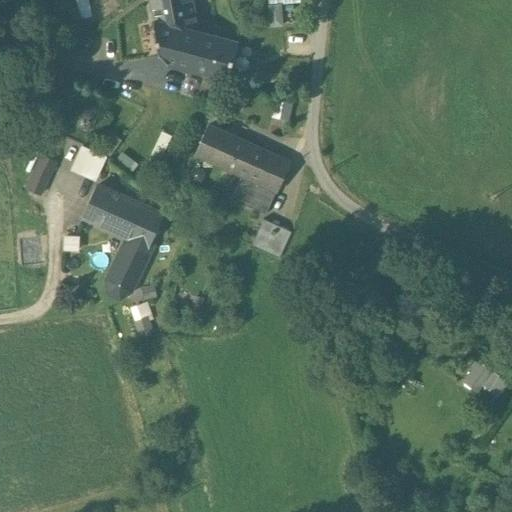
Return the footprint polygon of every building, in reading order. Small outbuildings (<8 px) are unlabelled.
[(191,0),(151,0),(155,19),(154,20),(160,54),(168,61),(228,78),(237,43),(184,28),(196,25),(191,0)] [(285,24),(284,2),(270,3),(271,25),(285,24)] [(228,78),(198,70),(191,96),(217,104),(228,78)] [(292,117),(293,98),(278,97),(277,115),(292,117)] [(208,125),(224,132),(229,119),(210,110),(203,124),(208,125)] [(224,132),(208,125),(196,152),(242,174),(231,197),(265,213),(290,162),(224,132)] [(115,132),(103,147),(113,155),(125,140),(115,132)] [(71,167),(96,179),(108,156),(84,143),(71,167)] [(56,161),(42,154),(26,188),(40,195),(56,161)] [(163,214),(100,186),(84,215),(129,235),(115,265),(137,276),(153,245),(150,243),(163,214)] [(292,230),(263,217),(252,244),(280,256),(292,230)] [(495,395),(507,373),(478,358),(467,379),(495,395)]
